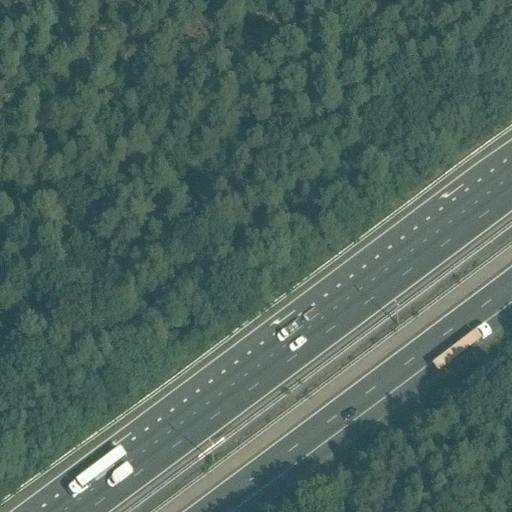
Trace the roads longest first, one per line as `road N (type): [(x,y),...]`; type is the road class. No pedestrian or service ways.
road 1 (motorway): [(511,182),(74,511)]
road 2 (motorway): [(214,511),(511,285)]
